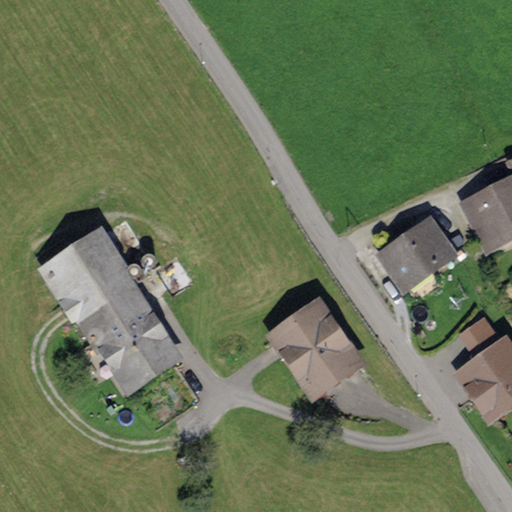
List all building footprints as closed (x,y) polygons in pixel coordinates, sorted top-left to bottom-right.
[(511,169),(511,186),(470,208),(489,246),(511,234),(511,164),(510,165),(511,169)] [(429,226),(383,258),(405,289),(450,257),(429,226)] [(102,240),(47,275),(91,345),(102,338),(132,384),(176,356),(142,304),(137,307),(124,288),(130,285),(102,240)] [(318,310),(277,338),(314,392),(355,364),(318,310)] [(511,399),(511,361),(504,351),(466,378),(492,414),(511,399)]
